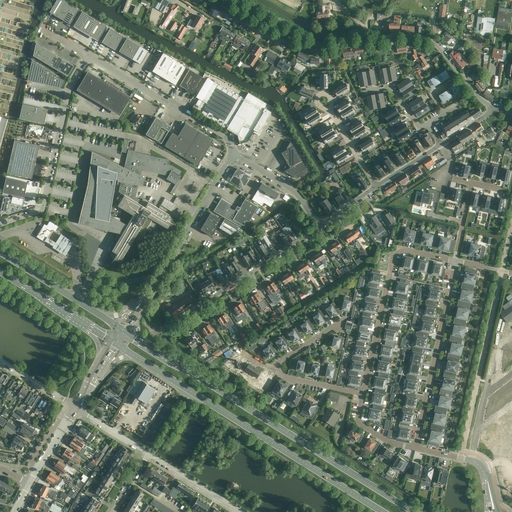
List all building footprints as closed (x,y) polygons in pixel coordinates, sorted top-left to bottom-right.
[(56,16),(65,2),(62,0),(56,0),(50,12),(54,14),(53,14),(56,16)] [(122,11),(126,12),(128,7),(126,6),(128,0),(129,0),(131,1),(131,0),(126,0),(124,5),(122,11)] [(167,1),(166,0),(159,0),(158,3),(155,1),(152,6),(155,8),(155,7),(162,11),(166,14),(168,10),(166,8),(169,2),(167,1)] [(72,6),(65,2),(56,16),(59,18),(60,17),(63,20),(72,6)] [(216,17),(217,15),(219,12),(223,14),(222,15),(224,16),(225,15),(229,17),(231,13),(217,5),(213,13),(212,15),(216,17)] [(72,6),(63,20),(67,22),(70,24),(79,10),(72,6)] [(319,8),(319,12),(316,13),(317,18),(329,17),(328,11),(325,11),(324,7),(319,8)] [(106,27),(89,16),(82,12),(73,27),(98,41),(106,27)] [(478,16),(475,34),(485,36),(485,35),(493,36),(495,19),(482,17),(483,14),(478,14),(478,16)] [(194,22),(190,20),(186,27),(190,29),(192,25),(194,27),(195,27),(197,29),(198,29),(198,28),(199,28),(200,26),(200,25),(204,19),(197,16),(194,22)] [(394,23),(386,23),(383,23),(383,27),(390,28),(390,29),(400,29),(401,19),(394,19),(394,23)] [(418,27),(417,27),(416,32),(423,33),(424,29),(421,28),(422,27),(423,24),(418,23),(418,27)] [(179,39),(186,28),(183,26),(177,37),(179,39)] [(219,32),(218,35),(220,36),(219,39),(223,41),(228,31),(222,27),(219,32)] [(110,29),(102,43),(103,44),(103,43),(109,47),(109,46),(115,50),(117,46),(123,36),(110,29)] [(228,31),(223,41),(225,42),(227,40),(230,42),(231,39),(232,39),(235,35),(228,31)] [(239,47),(244,39),(237,35),(234,40),(235,41),(233,43),(232,46),(237,49),(239,46),(239,47)] [(442,39),(447,43),(449,45),(453,40),(451,38),(451,39),(446,35),(442,39)] [(119,52),(127,57),(140,65),(148,51),(126,38),(120,49),(119,52)] [(239,47),(240,47),(245,50),(246,47),(247,48),(250,43),(244,39),(239,47)] [(33,56),(42,61),(47,52),(42,48),(40,46),(36,43),(33,56)] [(407,51),(406,44),(394,46),(395,49),(397,48),(398,53),(407,51)] [(256,45),(250,53),(253,55),(259,47),(256,45)] [(493,48),(492,58),(495,58),(494,61),(505,62),(507,51),(497,49),(497,47),(495,46),(495,49),(493,48)] [(266,50),(264,48),(263,49),(259,47),(253,55),(248,64),(253,67),(260,57),(263,52),(264,53),(266,50)] [(362,48),(358,48),(356,49),(356,48),(343,49),(345,59),(350,58),(350,59),(351,60),(353,59),(353,58),(357,57),(357,54),(363,53),(362,48)] [(453,51),(449,55),(453,61),(457,57),(460,55),(456,50),(454,48),(452,49),(453,51)] [(275,64),(277,62),(274,61),(277,56),(270,53),(268,51),(266,56),(268,58),(266,61),(273,64),(273,63),(275,64)] [(299,51),(299,52),(297,55),(307,61),(310,57),(299,51)] [(42,61),(48,65),(55,55),(53,53),(53,54),(52,53),(51,54),(47,52),(42,61)] [(160,75),(165,77),(164,79),(167,81),(168,80),(172,82),(172,83),(175,85),(186,67),(163,53),(153,70),(157,73),(156,74),(160,76),(160,75)] [(425,60),(422,56),(422,55),(418,58),(416,54),(410,56),(413,61),(416,60),(419,65),(422,63),(421,63),(425,60)] [(48,65),(55,70),(61,60),(57,58),(58,57),(57,57),(57,56),(55,55),(48,65)] [(460,70),(466,65),(468,69),(474,64),(469,58),(466,60),(466,59),(464,61),(463,60),(460,61),(457,57),(453,61),(457,66),(460,70)] [(281,71),(286,61),(281,58),(276,68),(275,67),(275,68),(274,68),(273,68),(270,74),(272,75),(275,70),(279,72),(280,70),(281,71)] [(63,80),(64,79),(32,60),(27,81),(31,82),(31,81),(45,84),(44,85),(55,87),(56,87),(60,88),(61,86),(63,83),(64,81),(63,80)] [(61,60),(55,70),(66,76),(67,75),(70,70),(72,66),(71,65),(71,64),(67,62),(66,62),(65,62),(61,60)] [(428,65),(425,60),(421,63),(422,63),(419,65),(417,66),(415,67),(413,69),(414,70),(416,69),(417,69),(420,67),(422,69),(428,65)] [(286,61),(281,71),(286,73),(291,63),(286,61)] [(254,72),(260,63),(258,62),(250,74),(249,76),(254,79),(257,74),(254,72)] [(297,63),(295,68),(296,68),(295,71),(300,74),(303,70),(305,67),(301,65),(297,63)] [(504,64),(500,63),(498,79),(493,79),(492,87),(499,88),(499,85),(502,85),(504,64)] [(386,69),(389,82),(393,81),(392,80),(396,80),(394,68),(390,69),(390,68),(386,69)] [(179,86),(186,90),(185,90),(192,94),(202,77),(189,69),(179,86)] [(389,82),(386,69),(383,69),(383,70),(379,71),(381,82),(385,82),(389,82)] [(416,74),(419,80),(424,77),(419,70),(418,70),(418,71),(417,72),(416,71),(414,72),(416,74)] [(446,70),(437,76),(441,83),(450,77),(446,70)] [(119,116),(129,100),(130,97),(88,72),(76,90),(119,116)] [(368,86),(366,72),(362,73),(362,74),(359,75),(361,86),(365,85),(365,86),(368,86)] [(366,72),(368,86),(372,85),(372,84),(376,83),(374,72),(370,72),(366,72)] [(320,79),(319,79),(319,84),(320,84),(320,88),(325,88),(327,88),(327,84),(330,84),(330,80),(330,76),(326,76),(326,75),(320,75),(320,79)] [(432,88),(441,83),(437,76),(428,81),(432,88)] [(402,93),(413,85),(411,82),(410,82),(408,79),(398,86),(401,89),(400,90),(402,93)] [(480,93),(487,88),(489,86),(484,80),(482,81),(479,83),(478,82),(474,86),(480,93)] [(197,107),(195,111),(237,136),(239,144),(247,142),(253,132),(259,136),(265,127),(264,126),(266,122),(265,121),(271,112),(264,109),(262,111),(244,100),(213,81),(213,82),(201,101),(197,107)] [(338,88),(335,90),(337,95),(338,96),(342,94),(343,97),(350,93),(348,90),(349,89),(346,84),(342,86),(341,84),(337,87),(338,88)] [(452,97),(461,91),(457,84),(448,90),(452,97)] [(301,87),(299,93),(303,95),(302,96),(307,98),(307,97),(311,98),(313,94),(313,92),(310,90),(311,88),(308,87),(304,85),(303,88),(301,87)] [(413,85),(402,93),(404,96),(405,95),(407,99),(417,92),(415,89),(415,88),(413,85)] [(483,96),(493,102),(493,101),(492,100),(494,97),(490,94),(493,88),(488,88),(483,96)] [(448,90),(439,96),(441,99),(439,100),(440,102),(443,101),(444,103),(453,97),(452,97),(448,90)] [(378,109),(375,95),(372,96),(372,97),(368,97),(370,109),(374,108),(374,109),(378,109)] [(375,95),(378,109),(381,108),(381,107),(385,106),(383,95),(379,95),(375,95)] [(340,104),(337,107),(338,108),(340,112),(351,105),(348,101),(349,100),(347,97),(339,102),(340,104)] [(414,111),(425,103),(423,100),(423,101),(420,98),(411,104),(413,107),(412,108),(414,111)] [(425,103),(414,111),(416,114),(417,114),(419,117),(429,110),(427,107),(425,103)] [(45,110),(22,104),(19,119),(44,124),(45,120),(44,120),(46,114),(45,114),(46,110),(45,110)] [(351,105),(340,112),(343,117),(344,118),(347,116),(349,118),(355,115),(353,112),(356,110),(353,106),(352,105),(351,105)] [(303,110),(301,111),(304,116),(306,119),(317,113),(314,109),(313,107),(310,109),(308,107),(303,110)] [(384,115),(384,116),(387,121),(388,120),(399,114),(396,109),(395,108),(396,108),(396,107),(392,110),(388,112),(384,114),(384,115)] [(470,113),(469,113),(474,120),(479,116),(481,115),(482,113),(478,107),(475,109),(470,113)] [(467,109),(463,112),(469,122),(474,120),(469,113),(470,113),(468,111),(467,109)] [(463,112),(459,115),(465,125),(469,122),(463,112)] [(317,113),(306,119),(306,120),(309,125),(310,124),(312,127),(318,123),(317,121),(320,118),(319,117),(317,113)] [(399,114),(388,120),(391,125),(391,126),(395,124),(395,123),(399,121),(403,119),(403,118),(402,118),(401,117),(399,114)] [(461,128),(465,125),(459,115),(454,118),(461,128)] [(156,117),(145,134),(153,139),(163,122),(156,117)] [(454,118),(450,121),(456,131),(461,128),(454,118)] [(353,125),(349,127),(350,129),(351,131),(353,133),(364,126),(361,121),(359,122),(358,119),(357,119),(351,123),(353,125)] [(163,122),(153,139),(161,144),(171,127),(166,123),(164,121),(163,122)] [(450,121),(446,123),(452,133),(456,131),(450,121)] [(164,146),(197,166),(213,140),(185,123),(178,136),(172,133),(164,146)] [(398,127),(394,130),(394,131),(398,136),(409,129),(406,125),(405,124),(406,123),(405,123),(402,125),(402,126),(398,128),(398,127)] [(446,123),(441,126),(442,127),(442,128),(447,136),(452,133),(446,123)] [(483,128),(480,123),(474,127),(478,132),(483,128)] [(319,128),(317,130),(322,138),(333,131),(330,127),(329,125),(326,127),(324,125),(319,128)] [(364,126),(353,133),(355,137),(356,139),(360,137),(361,139),(365,137),(368,135),(366,132),(367,132),(364,126)] [(447,136),(442,128),(440,130),(441,131),(440,131),(439,132),(443,139),(447,136)] [(491,128),(486,132),(488,136),(491,139),(493,137),(493,136),(495,135),(494,132),(491,128)] [(398,136),(397,136),(400,142),(402,140),(404,143),(410,139),(409,137),(413,135),(413,134),(412,134),(411,133),(409,129),(398,136)] [(474,137),(470,130),(458,138),(462,144),(468,141),(474,137)] [(322,138),(321,138),(323,142),(324,144),(326,142),(328,145),(334,141),(333,139),(336,137),(335,135),(333,131),(322,138)] [(427,133),(421,137),(423,140),(428,148),(434,144),(428,136),(427,133)] [(373,138),(361,146),(363,150),(364,152),(368,150),(369,152),(378,147),(373,138)] [(416,144),(414,145),(419,153),(424,150),(418,139),(414,141),(416,144)] [(36,161),(37,156),(39,146),(14,140),(11,155),(36,161)] [(458,140),(451,145),(455,151),(462,146),(458,140)] [(287,150),(281,153),(287,163),(282,172),(286,174),(287,173),(296,178),(308,171),(290,142),(286,149),(287,150)] [(332,152),(330,154),(333,159),(345,151),(343,147),(342,146),(338,148),(337,146),(330,149),(332,152)] [(416,156),(411,149),(406,153),(410,159),(416,156)] [(166,173),(168,175),(166,179),(175,185),(180,176),(179,175),(181,172),(175,168),(168,164),(169,160),(134,152),(134,151),(128,150),(124,168),(121,167),(92,152),(87,185),(78,224),(117,233),(115,239),(116,243),(110,254),(111,258),(114,259),(112,263),(113,264),(116,261),(120,263),(135,237),(140,240),(146,230),(151,233),(157,223),(168,229),(170,225),(174,227),(175,225),(171,223),(173,220),(172,216),(143,199),(141,202),(133,198),(140,168),(166,173)] [(345,151),(333,159),(336,164),(338,163),(339,166),(347,162),(345,159),(349,157),(348,156),(345,151)] [(393,154),(390,156),(394,162),(397,161),(398,163),(400,166),(401,165),(405,162),(399,152),(393,155),(393,154)] [(32,179),(36,161),(11,155),(7,173),(29,178),(32,179)] [(386,157),(381,160),(385,166),(384,166),(386,168),(389,173),(393,170),(395,169),(393,166),(391,164),(394,162),(390,156),(387,158),(387,157),(386,157)] [(431,157),(423,162),(428,169),(435,164),(431,157)] [(480,161),(477,175),(482,176),(482,174),(487,175),(488,169),(490,164),(480,161)] [(417,175),(422,172),(420,170),(423,168),(421,164),(418,166),(417,166),(410,171),(414,177),(418,175),(417,175)] [(492,164),(489,178),(490,178),(489,178),(493,179),(494,179),(494,177),(496,177),(499,178),(500,172),(497,171),(498,166),(492,164)] [(373,168),(380,178),(386,175),(382,170),(383,170),(381,168),(379,165),(373,168)] [(460,168),(459,172),(461,172),(460,176),(461,176),(461,177),(464,178),(465,177),(466,175),(467,175),(471,176),(473,167),(463,165),(462,168),(460,168)] [(237,168),(229,181),(242,189),(250,176),(237,168)] [(500,172),(499,178),(502,178),(504,179),(503,181),(508,182),(511,170),(501,168),(500,172)] [(409,180),(405,173),(398,178),(402,185),(406,182),(406,183),(409,181),(409,180)] [(360,174),(354,178),(358,183),(357,183),(359,186),(360,186),(362,190),(366,188),(368,187),(366,184),(360,174)] [(24,198),(27,183),(6,178),(2,193),(24,198)] [(389,185),(384,188),(386,190),(384,191),(386,195),(390,192),(389,191),(390,190),(391,192),(398,187),(397,186),(397,185),(394,181),(389,185)] [(262,183),(259,187),(251,200),(254,201),(253,202),(258,206),(259,204),(262,206),(263,203),(270,207),(279,193),(262,183)] [(451,190),(448,200),(458,202),(461,190),(456,189),(455,191),(454,191),(451,190)] [(417,195),(414,205),(418,206),(420,207),(421,203),(423,203),(429,205),(431,205),(432,201),(437,202),(439,193),(429,191),(428,193),(423,192),(422,196),(417,195)] [(473,193),(470,207),(480,209),(482,197),(479,197),(477,196),(478,194),(477,194),(477,193),(474,193),(473,193)] [(340,206),(341,206),(342,206),(343,205),(343,204),(346,202),(340,195),(335,198),(340,206)] [(485,196),(482,207),(492,209),(494,200),(491,199),(489,199),(490,197),(489,197),(489,196),(486,195),(485,196)] [(1,204),(0,206),(0,211),(7,213),(9,205),(8,205),(10,198),(3,196),(1,204)] [(10,204),(22,206),(24,199),(12,196),(10,204)] [(326,199),(324,200),(323,198),(316,203),(320,208),(323,206),(327,213),(333,209),(326,199)] [(491,213),(495,214),(496,214),(497,210),(501,211),(501,212),(502,211),(502,208),(504,208),(505,204),(503,204),(504,200),(503,200),(504,199),(500,198),(500,199),(499,199),(499,201),(497,201),(494,200),(492,209),(491,213)] [(213,211),(240,227),(241,225),(243,226),(246,221),(248,222),(258,207),(245,199),(239,209),(221,199),(213,211)] [(221,219),(210,213),(200,230),(211,236),(221,219)] [(383,217),(389,226),(395,221),(390,213),(383,217)] [(375,216),(370,220),(372,223),(371,224),(371,226),(375,233),(376,235),(377,235),(384,230),(375,216)] [(230,234),(240,228),(224,219),(219,228),(230,234)] [(56,232),(58,229),(58,228),(59,227),(58,226),(57,227),(51,222),(50,221),(48,223),(47,226),(44,224),(36,237),(45,242),(48,236),(49,236),(53,230),(56,232)] [(303,228),(298,221),(294,224),(295,226),(294,227),(298,234),(302,231),(300,229),(303,228)] [(282,229),(286,236),(290,242),(294,240),(291,234),(293,233),(288,225),(282,229)] [(286,245),(290,242),(286,236),(282,229),(281,229),(275,232),(276,233),(277,236),(279,235),(281,239),(286,245)] [(409,241),(411,230),(406,229),(406,230),(402,230),(399,241),(404,242),(404,240),(409,241)] [(354,233),(353,231),(348,234),(354,243),(356,245),(358,248),(361,246),(357,239),(356,240),(355,238),(357,237),(358,236),(357,235),(359,234),(357,230),(354,233)] [(411,230),(409,241),(413,242),(413,244),(417,245),(420,233),(416,233),(416,232),(411,230)] [(47,242),(51,245),(65,255),(67,251),(74,241),(61,233),(56,241),(50,238),(47,242)] [(420,233),(417,245),(422,245),(422,244),(426,245),(429,234),(424,233),(424,234),(420,233)] [(354,243),(348,234),(344,237),(348,243),(350,241),(352,244),(352,245),(353,246),(356,245),(354,243)] [(429,234),(426,245),(431,246),(430,247),(435,248),(437,237),(433,236),(433,235),(429,234)] [(261,241),(264,245),(264,246),(267,251),(272,248),(269,242),(267,238),(265,236),(260,239),(261,241)] [(437,237),(435,248),(439,249),(440,248),(444,249),(446,238),(441,237),(441,238),(437,237)] [(446,238),(444,249),(448,250),(448,251),(453,252),(455,241),(451,240),(451,239),(446,238)] [(262,244),(259,240),(257,241),(260,245),(256,248),(262,257),(268,253),(262,244)] [(337,241),(332,244),(340,256),(341,257),(345,255),(348,260),(352,257),(347,248),(343,251),(337,241)] [(332,244),(328,247),(330,250),(328,252),(332,258),(337,255),(338,257),(340,256),(332,244)] [(474,255),(477,245),(472,244),(472,245),(467,244),(465,255),(470,256),(470,254),(474,255)] [(245,254),(252,264),(251,263),(253,262),(255,262),(257,261),(257,259),(253,252),(255,250),(251,245),(249,247),(251,250),(245,254)] [(477,245),(474,255),(479,256),(478,258),(483,259),(485,248),(481,247),(481,246),(477,245)] [(368,255),(363,249),(360,251),(364,258),(368,255)] [(321,251),(316,254),(323,264),(325,267),(328,265),(325,262),(328,260),(326,257),(325,258),(321,251)] [(252,264),(245,254),(246,255),(240,258),(237,254),(235,256),(239,261),(241,260),(246,268),(247,267),(248,268),(250,266),(250,265),(252,264)] [(323,264),(316,254),(312,257),(316,264),(318,267),(321,265),(323,264)] [(239,261),(235,256),(232,257),(235,261),(229,264),(235,274),(236,274),(235,274),(237,272),(238,273),(240,271),(240,270),(241,270),(236,263),(239,261)] [(400,262),(400,263),(399,267),(403,267),(402,267),(407,268),(409,258),(405,257),(403,263),(400,262)] [(409,258),(407,268),(411,269),(414,270),(415,265),(412,265),(414,259),(409,258)] [(415,265),(414,270),(414,273),(417,274),(418,271),(421,272),(421,273),(424,261),(419,260),(418,266),(415,265)] [(424,261),(421,273),(426,274),(429,274),(430,269),(427,268),(428,262),(424,261)] [(300,265),(312,281),(314,280),(309,273),(307,269),(309,268),(305,262),(300,265)] [(430,269),(429,274),(432,275),(436,276),(439,264),(434,263),(433,269),(430,269)] [(219,268),(223,274),(225,272),(230,278),(231,278),(233,277),(233,276),(235,274),(229,264),(229,265),(224,269),(222,266),(219,268)] [(444,276),(445,272),(442,271),(443,265),(439,264),(436,276),(436,275),(441,276),(444,276)] [(312,281),(300,265),(296,268),(298,270),(296,272),(300,279),(304,276),(305,277),(308,276),(312,282),(312,281)] [(465,277),(476,280),(477,275),(476,275),(477,270),(466,268),(465,273),(466,273),(465,277)] [(337,269),(333,271),(334,274),(333,275),(335,278),(337,277),(341,275),(337,269)] [(333,280),(327,270),(325,272),(326,274),(327,276),(329,279),(328,279),(330,282),(333,280)] [(377,271),(372,270),(372,273),(371,277),(370,277),(369,277),(381,279),(382,275),(376,274),(377,271)] [(215,276),(221,284),(225,281),(220,273),(217,275),(215,271),(213,272),(215,276)] [(285,275),(291,284),(293,283),(291,280),(293,278),(296,276),(295,273),(291,275),(289,272),(285,275)] [(204,282),(210,291),(213,289),(212,289),(215,287),(212,283),(214,281),(211,275),(208,277),(209,279),(204,282)] [(295,291),(291,284),(285,275),(280,278),(285,284),(286,283),(290,289),(289,289),(292,293),(295,291)] [(368,284),(374,285),(374,282),(380,284),(381,279),(369,277),(369,281),(368,284)] [(476,280),(465,277),(464,282),(463,281),(462,286),(473,288),(474,284),(475,284),(476,280)] [(396,287),(407,289),(408,285),(409,285),(410,282),(403,280),(402,283),(398,282),(398,283),(397,283),(396,287)] [(210,291),(204,282),(199,285),(198,283),(195,285),(199,291),(202,289),(204,294),(207,292),(207,293),(210,291)] [(268,286),(278,300),(279,302),(281,300),(277,293),(278,293),(279,292),(280,291),(279,291),(279,290),(278,289),(277,289),(273,283),(268,286)] [(366,291),(378,294),(379,290),(373,288),(374,285),(368,284),(369,285),(369,287),(368,287),(368,292),(366,291)] [(268,286),(264,288),(268,295),(268,297),(271,300),(272,299),(273,302),(275,301),(276,302),(278,300),(268,286)] [(441,297),(441,293),(440,292),(441,291),(436,290),(437,287),(430,286),(429,289),(430,290),(429,294),(441,297)] [(473,288),(462,286),(461,290),(462,290),(462,295),(472,297),(473,292),(472,292),(473,288)] [(407,289),(396,287),(395,291),(396,291),(396,292),(400,293),(400,296),(407,298),(407,294),(407,289)] [(306,290),(299,295),(301,299),(309,295),(306,290)] [(365,299),(370,300),(371,297),(377,298),(378,294),(366,291),(365,296),(365,299)] [(257,293),(252,296),(260,307),(261,308),(261,309),(263,308),(267,306),(265,303),(262,298),(261,299),(257,293)] [(441,297),(429,294),(428,298),(427,298),(426,302),(433,303),(434,300),(438,301),(439,300),(440,301),(441,297)] [(472,297),(462,295),(461,299),(459,299),(458,303),(469,306),(470,302),(471,302),(472,297)] [(180,313),(193,305),(193,304),(187,296),(171,306),(170,303),(166,306),(167,308),(165,310),(171,318),(179,313),(180,313)] [(260,307),(252,296),(248,299),(252,305),(255,304),(257,308),(258,308),(261,311),(262,310),(261,308),(260,307)] [(351,298),(345,296),(344,301),(343,301),(342,304),(343,305),(342,309),(345,310),(344,311),(348,312),(349,305),(351,305),(351,303),(350,303),(351,298)] [(407,298),(400,296),(399,299),(394,298),(394,299),(393,299),(392,303),(404,305),(405,301),(406,301),(407,298)] [(364,306),(375,309),(376,304),(370,303),(370,300),(365,299),(366,299),(365,302),(364,306)] [(511,299),(502,307),(505,310),(500,313),(507,323),(511,319),(511,299)] [(433,303),(426,302),(425,305),(426,306),(425,310),(424,309),(424,310),(437,312),(438,308),(437,308),(437,307),(433,306),(433,303)] [(236,306),(243,317),(246,316),(243,311),(245,310),(241,303),(238,305),(237,305),(236,306)] [(331,306),(326,309),(331,317),(336,314),(337,315),(340,313),(333,303),(330,305),(331,306)] [(404,305),(392,303),(391,307),(392,307),(392,308),(397,309),(396,312),(403,313),(404,310),(403,310),(404,305)] [(469,306),(458,303),(457,308),(459,308),(458,312),(468,315),(470,310),(469,310),(469,306)] [(243,317),(236,306),(235,306),(234,307),(234,308),(232,309),(236,315),(234,317),(237,322),(242,319),(243,321),(245,320),(243,317)] [(274,311),(278,317),(285,312),(281,306),(274,311)] [(363,314),(367,315),(368,312),(374,313),(375,309),(364,306),(363,311),(363,314)] [(437,312),(424,310),(423,315),(423,318),(430,319),(430,316),(435,317),(435,316),(436,316),(437,312)] [(318,313),(313,317),(318,325),(323,322),(324,323),(327,321),(321,311),(318,313)] [(403,313),(396,312),(396,315),(391,314),(391,315),(390,315),(389,319),(401,321),(402,317),(403,317),(403,313)] [(468,315),(458,312),(457,317),(455,317),(454,321),(466,323),(466,319),(467,320),(468,315)] [(220,317),(228,328),(230,331),(232,330),(230,326),(233,324),(230,319),(229,320),(225,314),(223,315),(222,315),(221,316),(221,317),(220,317)] [(361,321),(372,323),(373,319),(367,318),(367,315),(363,314),(362,317),(361,321)] [(216,320),(223,331),(228,328),(220,317),(219,317),(218,318),(216,320)] [(430,319),(423,318),(422,321),(423,321),(422,326),(434,328),(435,324),(434,324),(434,323),(429,322),(430,319)] [(401,321),(389,319),(388,323),(389,323),(389,324),(393,325),(393,327),(391,327),(400,329),(401,326),(400,325),(401,321)] [(305,321),(300,325),(306,334),(311,330),(312,331),(314,329),(308,320),(305,321)] [(360,328),(364,329),(365,326),(371,328),(372,323),(361,321),(360,325),(360,328)] [(466,323),(454,321),(453,325),(455,326),(454,330),(465,332),(466,328),(465,327),(466,323)] [(253,326),(257,332),(262,328),(258,322),(253,326)] [(205,327),(215,343),(218,341),(216,337),(215,337),(214,335),(215,334),(213,330),(209,324),(207,325),(206,325),(205,326),(205,327)] [(416,333),(426,335),(427,332),(432,333),(432,332),(433,332),(434,328),(422,326),(421,330),(420,330),(419,333),(416,333)] [(215,343),(205,327),(204,327),(202,328),(202,329),(200,330),(204,336),(206,339),(207,339),(212,345),(215,343)] [(400,329),(391,327),(391,330),(386,329),(386,330),(385,330),(384,334),(396,337),(397,332),(398,332),(398,329),(400,329)] [(293,330),(287,333),(293,342),(298,338),(299,340),(302,338),(296,328),(293,330)] [(364,329),(360,328),(359,331),(358,336),(369,338),(370,334),(363,332),(364,329)] [(465,332),(454,330),(453,334),(452,334),(451,338),(462,341),(463,337),(464,337),(465,332)] [(236,335),(241,342),(246,338),(242,332),(236,335)] [(426,335),(416,333),(416,336),(417,337),(416,341),(427,343),(428,339),(427,339),(427,338),(423,337),(423,334),(426,335)] [(396,337),(384,334),(383,338),(384,338),(384,339),(388,340),(388,343),(395,345),(396,341),(395,341),(396,337)] [(188,343),(190,346),(195,343),(191,336),(189,337),(186,338),(186,339),(185,340),(187,343),(188,343)] [(289,346),(283,336),(280,338),(280,337),(274,341),(275,343),(276,343),(278,345),(275,347),(278,352),(281,350),(286,347),(287,348),(289,346)] [(368,342),(369,338),(358,336),(357,340),(356,343),(361,344),(362,341),(368,342)] [(340,339),(334,337),(332,347),(337,348),(337,349),(341,349),(343,338),(340,337),(340,339)] [(462,341),(451,338),(450,343),(452,343),(451,348),(462,350),(463,345),(461,345),(462,341)] [(413,349),(420,350),(421,347),(425,348),(425,347),(426,347),(427,343),(416,341),(415,345),(414,345),(413,349)] [(354,350),(365,353),(366,348),(360,347),(361,344),(356,343),(356,346),(355,350),(354,350)] [(395,345),(388,343),(387,346),(383,345),(382,346),(381,346),(381,350),(392,352),(393,348),(394,348),(395,345)] [(204,344),(199,347),(202,352),(207,349),(204,344)] [(268,346),(262,350),(265,354),(263,356),(265,360),(268,358),(273,355),(274,356),(277,354),(270,344),(268,346)] [(462,350),(451,348),(451,352),(449,352),(448,356),(459,359),(460,355),(461,355),(462,350)] [(216,352),(212,355),(215,358),(221,354),(218,349),(215,351),(216,352)] [(420,350),(413,349),(412,352),(413,352),(412,357),(411,356),(411,357),(424,359),(425,355),(424,355),(424,354),(419,353),(420,350)] [(352,357),(358,359),(358,356),(365,357),(365,353),(354,350),(353,355),(352,357)] [(392,352),(381,350),(380,354),(381,354),(380,355),(385,356),(384,359),(392,361),(392,357),(391,357),(392,352)] [(229,360),(226,365),(231,368),(232,367),(235,369),(236,367),(241,370),(245,362),(241,360),(242,358),(236,354),(235,354),(231,361),(229,360)] [(448,365),(458,368),(459,363),(458,363),(459,359),(448,356),(447,361),(449,361),(448,365)] [(358,359),(352,357),(351,360),(350,365),(362,367),(363,363),(357,362),(358,359)] [(411,357),(410,362),(421,365),(422,363),(423,364),(424,359),(411,357)] [(392,361),(384,359),(384,362),(379,361),(379,362),(378,362),(377,366),(389,368),(390,364),(391,364),(392,361)] [(298,360),(296,370),(302,372),(301,373),(305,374),(307,362),(304,362),(304,361),(298,360)] [(421,365),(410,362),(410,363),(411,363),(410,368),(421,371),(422,367),(421,366),(421,365)] [(319,365),(313,363),(310,373),(316,375),(316,376),(320,377),(322,365),(319,365)] [(261,372),(249,364),(245,371),(257,378),(261,372)] [(334,368),(333,368),(333,366),(333,365),(329,364),(328,365),(327,366),(325,377),(331,378),(331,379),(334,380),(337,369),(334,368)] [(349,372),(355,373),(355,370),(361,372),(362,367),(350,365),(349,369),(350,369),(349,372)] [(458,368),(448,365),(447,370),(445,370),(444,374),(456,376),(456,372),(457,373),(458,368)] [(389,368),(377,366),(376,370),(377,370),(377,371),(382,372),(381,375),(388,376),(389,373),(388,373),(389,368)] [(421,371),(410,368),(409,373),(408,373),(407,376),(414,378),(415,375),(419,376),(420,375),(421,375),(421,371)] [(137,369),(130,381),(134,384),(142,372),(137,369)] [(355,373),(349,372),(348,375),(347,379),(359,382),(360,378),(354,376),(355,373)] [(259,380),(256,384),(260,387),(262,385),(267,389),(270,384),(267,382),(270,378),(264,373),(259,380)] [(456,376),(444,374),(443,378),(445,379),(444,383),(455,385),(456,381),(455,380),(456,376)] [(0,381),(0,387),(2,383),(5,385),(9,378),(5,375),(0,382),(0,381)] [(388,376),(381,375),(380,378),(376,377),(376,378),(375,378),(374,382),(385,384),(386,380),(387,380),(388,376)] [(414,378),(407,376),(406,379),(405,384),(418,387),(419,383),(418,383),(418,382),(413,381),(414,378)] [(12,379),(7,387),(9,387),(7,390),(8,390),(7,392),(6,392),(4,396),(6,398),(9,393),(16,382),(12,379)] [(129,402),(133,405),(138,398),(143,401),(141,404),(145,407),(155,390),(142,382),(137,379),(129,392),(133,395),(129,402)] [(359,382),(347,379),(347,380),(348,380),(347,384),(348,384),(347,387),(351,388),(352,385),(358,386),(359,382)] [(269,390),(280,397),(287,386),(278,381),(276,386),(273,384),(269,390)] [(20,385),(16,382),(9,393),(11,395),(14,391),(16,392),(20,385)] [(385,384),(374,382),(373,386),(374,386),(374,387),(378,388),(378,391),(386,392),(385,392),(385,389),(384,388),(385,384)] [(455,385),(444,383),(443,387),(441,387),(440,392),(452,394),(453,390),(454,390),(455,385)] [(418,387),(405,384),(406,384),(405,389),(404,388),(404,392),(414,394),(411,393),(411,391),(416,392),(416,391),(417,391),(418,387)] [(28,390),(22,386),(17,395),(21,397),(19,400),(21,402),(23,399),(23,398),(28,390)] [(104,391),(103,393),(99,399),(106,403),(109,398),(112,399),(110,403),(117,407),(120,401),(121,402),(122,399),(119,398),(118,398),(117,399),(114,397),(113,397),(107,393),(104,391)] [(295,406),(301,396),(302,396),(293,391),(289,397),(287,396),(283,402),(286,404),(287,401),(295,406)] [(386,392),(378,391),(379,391),(378,394),(374,393),(374,394),(373,394),(372,398),(385,400),(386,395),(385,395),(386,392)] [(25,402),(28,404),(29,404),(30,402),(31,402),(35,394),(31,392),(25,402)] [(330,392),(328,400),(337,402),(339,394),(330,392)] [(406,401),(417,403),(418,399),(417,399),(418,398),(413,397),(414,394),(404,392),(403,392),(406,393),(406,396),(407,396),(406,401)] [(452,394),(440,392),(440,396),(441,396),(440,401),(451,403),(452,398),(451,398),(452,394)] [(40,397),(35,394),(31,402),(30,402),(29,404),(34,407),(36,404),(40,397)] [(382,405),(383,404),(383,400),(384,401),(385,400),(372,398),(371,402),(372,402),(372,403),(376,404),(376,407),(383,408),(383,405),(382,405)] [(42,399),(36,409),(34,412),(34,413),(37,415),(38,414),(39,414),(42,409),(44,405),(47,402),(42,399)] [(312,420),(317,411),(314,409),(316,405),(308,400),(302,410),(310,415),(308,417),(312,420)] [(403,408),(410,410),(411,407),(415,408),(416,407),(417,407),(417,403),(406,401),(405,405),(404,405),(403,408)] [(450,408),(451,403),(440,401),(439,405),(436,404),(435,409),(447,411),(447,407),(450,408)] [(41,415),(42,414),(44,415),(45,415),(47,411),(51,405),(47,402),(44,405),(42,409),(39,414),(37,418),(39,419),(42,415),(41,415)] [(370,409),(370,410),(369,410),(368,414),(381,416),(380,416),(381,412),(382,412),(383,408),(376,407),(375,410),(370,409)] [(327,422),(329,423),(329,424),(333,426),(339,415),(328,408),(322,419),(326,422),(327,422)] [(410,410),(403,408),(402,412),(403,412),(402,417),(414,419),(415,415),(414,415),(414,414),(410,413),(410,410)] [(446,415),(447,411),(435,409),(434,413),(436,414),(435,418),(446,420),(447,415),(446,415)] [(25,420),(27,421),(29,418),(29,417),(25,414),(25,413),(24,412),(21,418),(25,420)] [(368,414),(367,418),(368,418),(368,419),(373,420),(372,422),(379,426),(380,421),(381,416),(368,414)] [(414,419),(402,417),(401,421),(400,421),(400,424),(407,426),(407,423),(412,424),(412,423),(413,423),(414,419)] [(494,428),(483,436),(506,467),(511,463),(511,462),(511,422),(508,417),(497,425),(502,431),(507,428),(511,434),(511,454),(509,457),(494,437),(498,434),(494,428)] [(445,425),(446,420),(435,418),(434,422),(432,422),(432,426),(443,429),(444,425),(445,425)] [(6,425),(15,432),(18,428),(11,423),(12,421),(10,419),(6,425)] [(34,430),(23,422),(21,426),(22,427),(25,429),(25,430),(31,434),(34,430)] [(407,426),(400,424),(399,427),(398,432),(411,435),(411,431),(410,431),(411,430),(406,429),(407,426)] [(15,432),(6,425),(3,429),(12,436),(15,432)] [(432,431),(431,436),(442,438),(443,433),(442,433),(443,429),(432,426),(431,431),(432,431)] [(28,439),(31,434),(25,430),(25,429),(22,427),(20,431),(23,433),(22,434),(28,439)] [(77,433),(90,442),(94,436),(82,427),(77,433)] [(357,440),(360,442),(363,436),(360,434),(360,435),(358,434),(355,432),(352,430),(352,431),(351,431),(350,435),(349,436),(350,437),(351,437),(349,439),(354,442),(355,440),(356,440),(357,441),(357,440)] [(411,435),(398,432),(399,433),(398,437),(397,437),(396,440),(403,442),(404,439),(409,440),(409,439),(410,439),(411,435)] [(24,445),(27,441),(20,437),(18,435),(17,437),(15,436),(13,439),(14,440),(17,442),(17,441),(24,445)] [(430,440),(429,440),(428,444),(439,447),(440,442),(441,443),(442,438),(431,436),(430,440)] [(75,437),(72,441),(77,445),(84,449),(85,447),(86,445),(87,444),(79,439),(78,440),(75,437)] [(366,447),(371,450),(370,451),(373,453),(379,443),(377,441),(376,442),(371,439),(366,447)] [(11,443),(11,444),(14,446),(12,448),(15,450),(17,448),(17,447),(21,450),(24,445),(17,441),(17,442),(14,440),(12,443),(11,443)] [(77,445),(72,441),(69,445),(83,454),(85,450),(84,449),(77,445)] [(128,454),(127,453),(128,451),(122,447),(118,452),(117,452),(115,454),(118,455),(125,460),(128,454)] [(387,448),(384,447),(381,452),(383,454),(382,456),(385,458),(387,459),(388,457),(391,459),(395,453),(390,450),(387,448)] [(71,457),(74,459),(79,463),(81,460),(76,457),(75,458),(72,455),(74,453),(67,449),(64,452),(71,457)] [(79,463),(74,459),(71,457),(64,452),(61,456),(68,461),(70,459),(78,464),(79,463)] [(118,455),(115,461),(121,465),(125,460),(118,455)] [(399,457),(394,465),(396,466),(399,468),(399,467),(399,468),(399,469),(403,471),(409,461),(405,459),(405,460),(404,459),(401,457),(401,458),(399,457)] [(71,474),(72,475),(75,471),(76,469),(72,466),(69,470),(64,467),(66,465),(59,460),(56,464),(66,471),(71,474)] [(115,461),(111,466),(118,470),(121,465),(115,461)] [(56,464),(54,468),(60,473),(63,475),(65,473),(66,471),(56,464)] [(422,465),(418,464),(416,464),(415,465),(415,467),(413,475),(412,479),(420,481),(423,467),(421,466),(422,465)] [(111,466),(108,471),(115,475),(118,470),(111,466)] [(422,479),(422,480),(431,482),(432,477),(434,477),(435,472),(433,472),(434,469),(432,468),(432,467),(428,466),(427,467),(425,467),(422,480),(422,479)] [(152,479),(156,472),(151,468),(146,475),(152,479)] [(444,470),(442,469),(441,469),(440,470),(438,470),(435,483),(437,483),(441,484),(446,485),(448,478),(449,476),(448,476),(449,471),(444,470)] [(108,471),(105,476),(112,481),(115,475),(108,471)] [(51,472),(48,476),(59,483),(62,479),(51,472)] [(161,475),(156,472),(152,479),(157,482),(161,475)] [(161,475),(157,482),(163,485),(167,478),(161,475)] [(45,480),(52,485),(53,483),(57,486),(59,483),(48,476),(45,480)] [(105,476),(102,482),(108,486),(112,481),(105,476)] [(62,480),(69,486),(78,491),(79,489),(69,483),(70,482),(66,480),(64,478),(62,480)] [(102,482),(98,487),(105,491),(108,486),(102,482)] [(195,492),(179,483),(176,488),(176,487),(176,488),(191,498),(195,492)] [(7,484),(3,492),(9,494),(13,487),(7,484)] [(55,497),(56,495),(57,493),(53,491),(53,492),(49,490),(50,488),(43,485),(41,488),(40,489),(52,495),(55,497)] [(105,491),(98,487),(95,492),(102,497),(105,491)] [(173,488),(169,495),(174,498),(178,491),(173,488)] [(55,497),(52,495),(40,489),(40,490),(38,494),(45,497),(48,499),(48,497),(56,501),(57,498),(55,497)] [(77,494),(71,490),(67,495),(73,499),(77,494)] [(133,496),(140,500),(144,494),(137,490),(133,496)] [(67,495),(62,493),(60,496),(59,499),(64,502),(67,495)] [(133,496),(130,501),(137,505),(140,500),(133,496)] [(89,503),(95,507),(98,502),(92,497),(89,503)] [(34,501),(34,502),(42,506),(49,510),(50,507),(46,505),(46,506),(44,505),(45,503),(43,501),(36,498),(35,501),(34,501)] [(192,507),(200,511),(205,511),(209,505),(198,498),(192,507)] [(92,511),(95,507),(89,503),(86,501),(83,507),(91,511),(92,511)] [(134,510),(137,505),(130,501),(127,506),(134,510)] [(46,511),(47,511),(49,510),(42,506),(34,502),(33,503),(32,507),(38,510),(40,508),(44,510),(46,511)] [(50,507),(49,510),(52,511),(66,511),(67,511),(65,510),(61,509),(53,503),(51,506),(50,507)]
